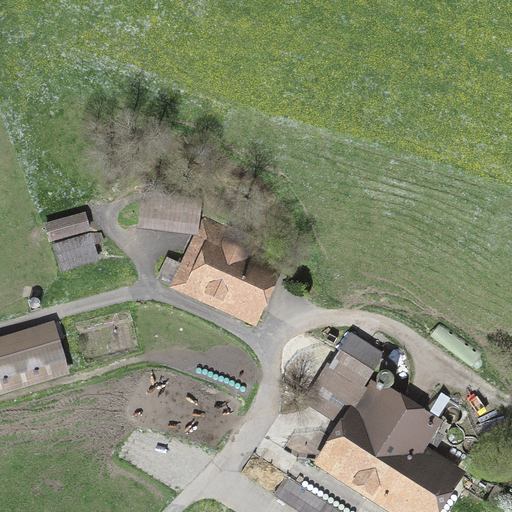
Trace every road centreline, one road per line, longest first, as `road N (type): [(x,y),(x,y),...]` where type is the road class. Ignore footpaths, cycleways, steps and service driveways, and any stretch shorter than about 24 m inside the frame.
road 1 (track): [(511,402),(390,326),(335,317),(298,324),(275,347),(263,406),(171,511)]
road 2 (track): [(0,331),(145,291),(275,347)]
